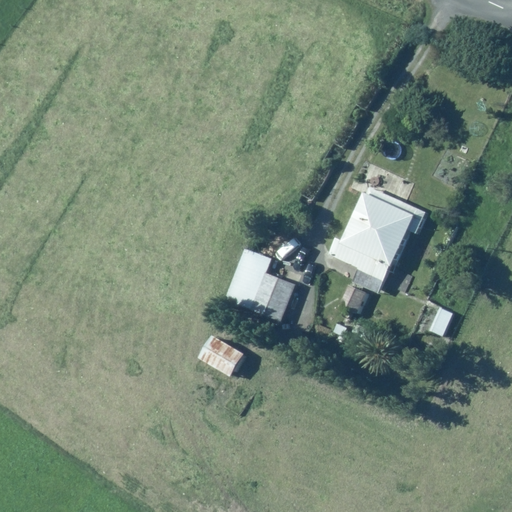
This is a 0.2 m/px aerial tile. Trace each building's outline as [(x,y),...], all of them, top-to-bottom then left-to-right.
[(325,272),(382,296),(410,234),(419,237),(428,215),(375,192),(373,197),(366,194),(346,240),(340,238),(332,257),(325,272)] [(253,316),(269,275),(274,261),(246,250),(225,306),(253,316)] [(269,275),(253,316),(281,327),(297,286),(269,275)] [(370,296),(353,288),(343,308),(360,317),(370,296)] [(445,339),(455,315),(440,309),(430,333),(445,339)] [(214,336),(199,360),(232,380),(247,356),(214,336)] [(218,490),(202,511),(244,511),(245,511),(218,490)]
